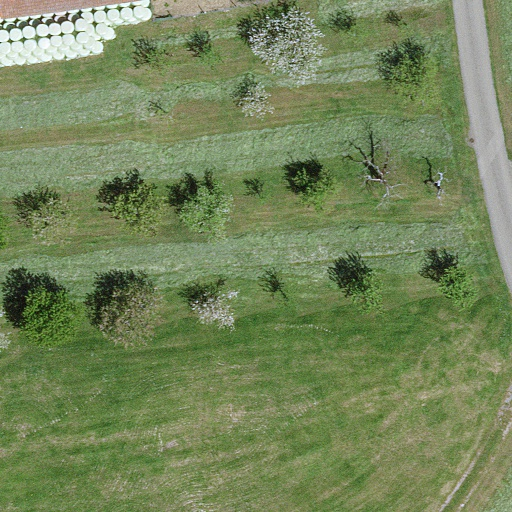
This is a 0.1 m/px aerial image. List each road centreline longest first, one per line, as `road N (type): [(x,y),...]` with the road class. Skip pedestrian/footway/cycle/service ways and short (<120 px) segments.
road 1 (unclassified): [(468,0),(511,240)]
road 2 (track): [(453,511),(511,397)]
